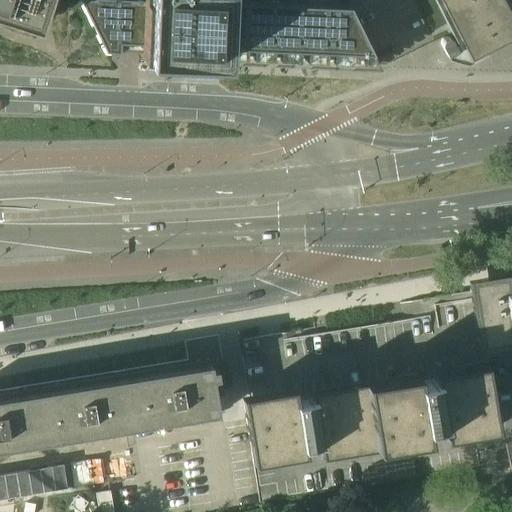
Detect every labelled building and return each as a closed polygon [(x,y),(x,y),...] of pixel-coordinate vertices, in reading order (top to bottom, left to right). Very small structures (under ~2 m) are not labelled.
[(0,0),(0,16),(39,29),(48,0),(0,0)] [(80,0),(104,49),(119,50),(119,41),(140,41),(139,54),(184,56),(185,45),(220,46),(220,58),(379,65),(357,6),(324,5),(324,0),(80,0)] [(440,0),(466,50),(469,58),(511,36),(511,19),(502,0),(440,0)] [(441,45),(444,51),(446,54),(456,49),(452,40),(452,39),(451,38),(450,37),(448,37),(447,36),(446,37),(444,37),(443,38),(442,38),(441,40),(441,41),(441,42),(441,44),(441,45)] [(511,284),(470,291),(478,341),(511,335),(511,284)] [(286,332),(239,340),(258,453),(251,454),(259,503),(504,462),(499,440),(511,433),(511,335),(478,341),(470,291),(451,294),(452,301),(434,304),(436,314),(287,339),(286,332)] [(187,343),(187,345),(191,370),(0,401),(0,451),(218,416),(216,399),(224,398),(215,338),(187,343)] [(480,492),(482,482),(467,480),(466,491),(480,492)]
